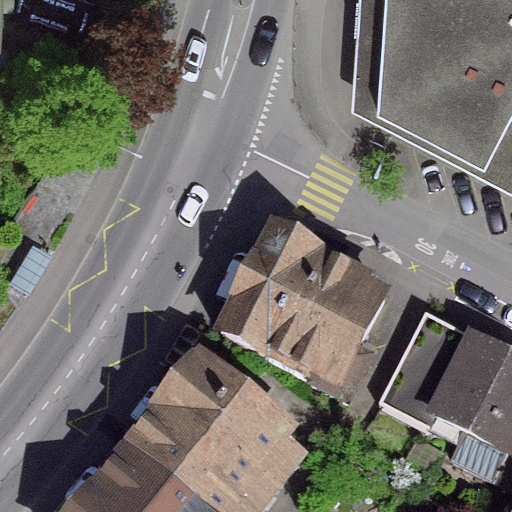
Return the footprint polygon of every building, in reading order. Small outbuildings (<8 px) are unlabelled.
[(511,0),(378,0),(371,106),(408,125),(511,179),(511,0)] [(359,290),(267,242),(216,340),(306,386),(305,388),(341,407),(365,362),(352,355),(379,304),(357,294),(359,290)] [(29,254),(6,291),(19,298),(41,262),(29,254)] [(511,369),(420,321),(374,411),(423,436),(427,428),(456,443),(445,465),(504,495),(511,484),(511,369)] [(192,344),(196,338),(183,330),(161,367),(174,374),(192,344)] [(154,419),(121,461),(120,461),(183,511),(257,511),(297,461),(280,447),(283,443),(192,371),(153,418),(154,419)] [(183,511),(120,461),(119,460),(77,511),(183,511)]
